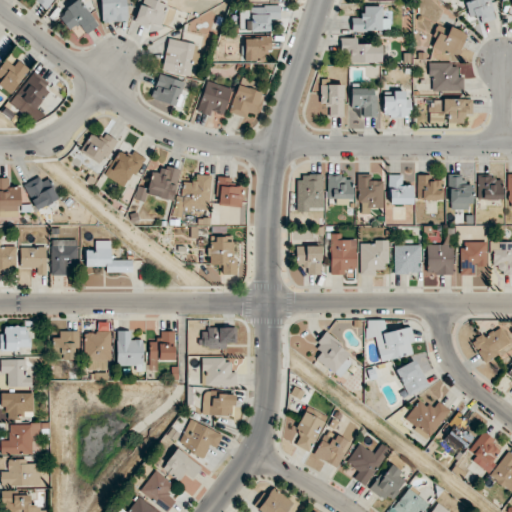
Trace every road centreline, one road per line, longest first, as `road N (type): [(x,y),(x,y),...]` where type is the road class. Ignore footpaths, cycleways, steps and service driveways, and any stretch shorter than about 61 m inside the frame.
road 1 (residential): [(511,145),(195,140),(136,113),(0,8)]
road 2 (tertiary): [(208,511),(251,456),(268,403),(278,147),(322,0)]
road 3 (residential): [(0,303),(511,302)]
road 4 (residential): [(511,417),(448,355),(442,302)]
road 5 (residential): [(0,146),(58,135),(102,85)]
